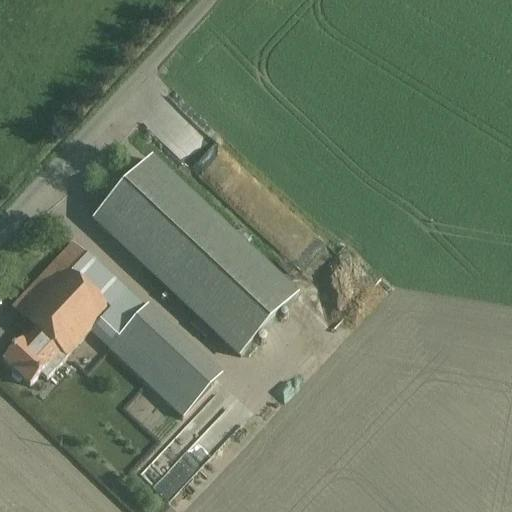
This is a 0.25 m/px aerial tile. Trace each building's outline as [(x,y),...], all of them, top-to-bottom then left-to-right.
[(298,300),(151,162),(95,222),(242,360),(298,300)] [(255,218),(277,194),(269,186),(247,210),(255,218)] [(30,389),(41,378),(47,383),(68,361),(67,360),(93,332),(126,296),(73,246),(12,310),(37,332),(24,346),(22,344),(4,364),(14,374),(12,376),(12,379),(18,384),(21,384),(22,382),(30,389)] [(222,385),(126,296),(93,332),(189,421),(222,385)] [(187,511),(254,436),(237,422),(204,458),(190,445),(156,483),(168,493),(168,494),(187,511)]
